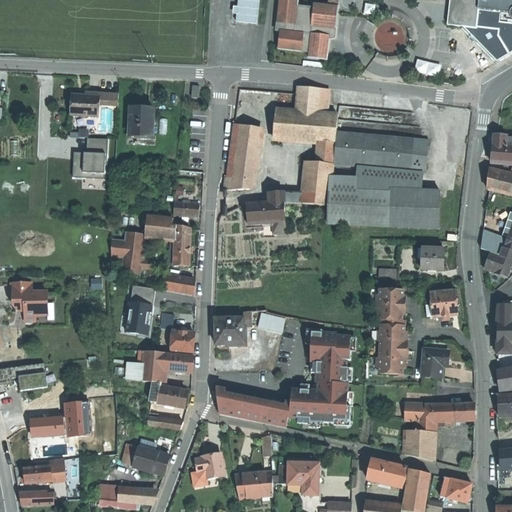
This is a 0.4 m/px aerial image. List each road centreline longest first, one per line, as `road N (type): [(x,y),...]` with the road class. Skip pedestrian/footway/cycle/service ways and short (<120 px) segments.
road 1 (residential): [(197,413),(221,74)]
road 2 (residential): [(221,74),(486,101)]
road 3 (residential): [(0,66),(221,74)]
road 4 (tertiary): [(486,101),(470,230),(477,304)]
road 5 (unclassified): [(197,413),(369,451)]
road 6 (tertiary): [(483,348),(486,480)]
road 7 (unclassified): [(369,451),(486,480)]
